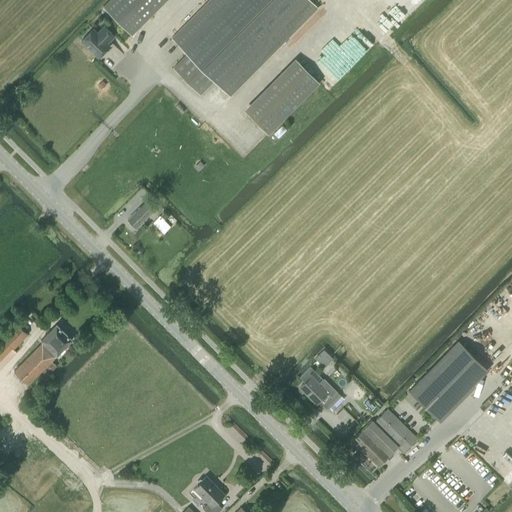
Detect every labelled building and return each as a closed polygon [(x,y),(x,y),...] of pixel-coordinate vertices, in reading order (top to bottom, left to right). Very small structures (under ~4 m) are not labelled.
[(109,0),(103,6),(131,34),(165,0),(109,0)] [(200,94),(214,80),(230,96),(317,8),(309,0),(209,0),(172,38),(187,54),(173,68),(200,94)] [(93,29),(81,41),(98,58),(110,46),(106,43),(114,35),(105,26),(97,34),(93,29)] [(248,114),(268,134),(319,83),(299,63),(248,114)] [(146,201),(127,219),(135,227),(147,216),(153,222),(159,216),(154,210),(146,201)] [(159,216),(153,222),(164,233),(171,226),(165,220),(160,216),(159,215),(159,216)] [(0,368),(16,352),(14,349),(28,334),(11,317),(3,326),(8,331),(0,339),(0,368)] [(57,365),(51,360),(72,339),(56,324),(40,340),(42,341),(14,370),(28,384),(46,365),(52,371),(57,365)] [(488,369),(457,340),(408,390),(438,420),(441,417),(444,419),(457,406),(454,404),(488,369)] [(309,366),(299,377),(304,382),(299,386),(316,404),(320,400),(323,403),(331,396),(327,392),(318,383),(323,379),(309,366)] [(341,396),(336,391),(331,396),(323,403),(324,403),(328,408),(329,408),(341,396)] [(388,408),(374,421),(372,419),(354,438),(358,441),(355,444),(378,467),(398,447),(403,452),(418,438),(414,434),(416,432),(411,426),(408,429),(388,408)] [(196,483),(197,484),(193,487),(208,502),(202,507),(207,511),(216,511),(222,507),(216,501),(224,493),(206,475),(202,479),(201,478),(200,478),(199,478),(198,479),(197,480),(196,481),(196,482),(196,483)]
